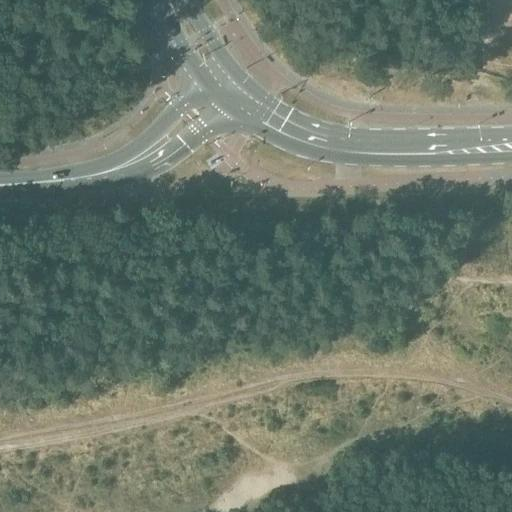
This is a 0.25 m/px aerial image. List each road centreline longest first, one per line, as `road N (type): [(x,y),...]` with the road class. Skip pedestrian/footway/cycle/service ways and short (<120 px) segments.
road 1 (secondary): [(511,146),(374,151),(322,144),(224,92)]
road 2 (secondary): [(0,187),(85,179),(134,163),(224,92)]
